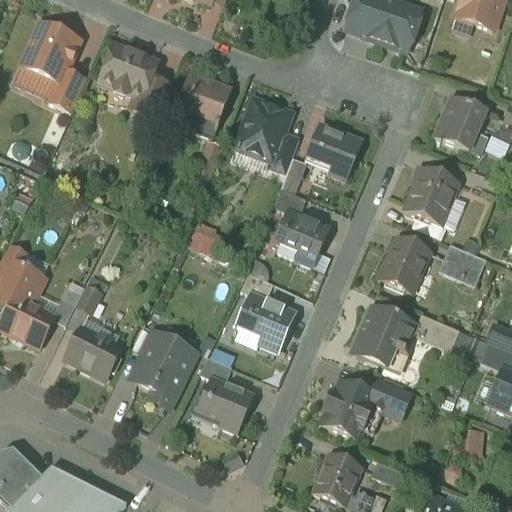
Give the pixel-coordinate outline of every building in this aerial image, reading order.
[(187,0),(193,2),(193,4),(210,10),(214,0),(187,0)] [(420,17),(370,0),(358,0),(346,35),(369,43),(368,44),(406,57),(420,17)] [(462,0),(454,24),(492,37),(504,0),(462,0)] [(79,48),(39,30),(21,72),(56,88),(61,90),(67,77),(79,48)] [(156,69),(114,52),(103,79),(113,83),(115,87),(112,94),(115,99),(124,102),(128,100),(129,99),(141,103),(142,104),(150,84),(156,69)] [(67,77),(61,90),(56,88),(48,108),(72,119),(86,86),(67,77)] [(230,96),(189,80),(176,114),(193,121),(195,116),(199,118),(218,125),(216,130),(217,130),(230,96)] [(172,92),(150,84),(142,104),(141,103),(136,116),(158,125),(172,92)] [(451,104),(434,144),(467,159),(468,157),(463,155),(471,138),(475,140),(485,118),(451,104)] [(290,119),(253,106),(231,165),(232,165),(235,158),(236,158),(240,157),(240,155),(271,167),(272,167),(283,139),(290,119)] [(511,113),(509,112),(503,127),(511,130),(511,113)] [(218,125),(199,118),(192,135),(190,135),(190,136),(212,145),(216,134),(217,134),(219,131),(217,130),(216,130),(218,125)] [(318,132),(306,162),(331,173),(328,180),(346,187),(361,148),(318,132)] [(283,139),(272,167),(271,167),(269,172),(286,179),(292,164),(299,145),(283,139)] [(220,153),(208,148),(200,169),(212,173),(220,153)] [(286,179),(281,195),(294,200),(306,169),(292,164),(286,179)] [(212,173),(200,169),(195,182),(207,186),(212,173)] [(458,189),(418,173),(411,190),(414,192),(404,218),(440,233),(458,189)] [(281,195),(280,195),(273,213),(286,219),(287,217),(299,222),(306,205),(294,200),(281,195)] [(286,219),(273,249),(298,259),(295,266),(313,273),(329,235),(299,222),(287,217),(286,219)] [(429,259),(396,245),(386,269),(384,268),(377,285),(412,300),(429,259)] [(485,266),(450,251),(444,266),(466,275),(461,286),(474,291),(485,266)] [(19,258),(9,253),(5,261),(14,266),(19,258)] [(14,266),(5,261),(0,270),(0,285),(4,288),(13,271),(17,273),(23,260),(19,258),(14,266)] [(461,286),(466,275),(444,266),(439,277),(461,286)] [(17,273),(13,271),(4,288),(0,296),(0,310),(9,315),(15,304),(28,310),(41,285),(39,284),(37,279),(29,275),(24,277),(17,273)] [(272,290),(249,280),(240,297),(250,302),(251,301),(265,307),(272,290)] [(100,300),(87,294),(77,314),(90,320),(100,300)] [(80,302),(67,296),(62,307),(75,313),(80,302)] [(265,307),(251,301),(250,302),(237,332),(262,343),(259,350),(276,358),(293,319),(265,307)] [(28,310),(15,304),(9,315),(0,333),(0,335),(38,355),(52,327),(54,323),(28,310)] [(75,313),(62,307),(54,323),(52,327),(65,333),(75,313)] [(398,324),(370,312),(361,333),(363,334),(352,360),(350,359),(349,360),(380,373),(377,381),(382,371),(398,378),(406,361),(410,363),(411,360),(405,357),(416,334),(397,326),(398,324)] [(459,337),(428,324),(419,344),(450,357),(459,337)] [(511,337),(494,330),(486,348),(488,349),(503,355),(511,359),(511,337)] [(121,355),(80,335),(64,368),(80,376),(81,374),(105,386),(121,355)] [(195,360),(153,339),(138,370),(144,373),(136,389),(155,398),(156,396),(173,405),(195,360)] [(503,355),(488,349),(480,369),(495,375),(503,355)] [(511,359),(503,355),(495,375),(502,378),(503,375),(511,379),(511,359)] [(231,374),(207,364),(198,381),(210,386),(211,384),(224,390),(231,374)] [(511,379),(503,375),(502,378),(489,410),(511,419),(511,379)] [(224,390),(211,384),(210,386),(197,416),(222,427),(219,434),(236,441),(253,402),(224,390)] [(411,399),(378,385),(371,402),(377,404),(372,414),(382,418),(400,426),(411,399)] [(340,388),(334,402),(330,400),(324,415),(326,416),(320,430),(358,447),(359,445),(357,445),(361,437),(367,422),(369,422),(372,414),(377,404),(371,402),(340,388)] [(372,442),(382,418),(372,414),(369,422),(367,422),(361,437),(372,442)] [(12,511),(41,483),(12,456),(1,459),(0,459),(0,505),(6,511),(12,511)] [(361,474),(329,460),(312,501),(338,511),(370,511),(373,505),(356,497),(354,503),(350,501),(361,474)] [(402,478),(377,468),(371,482),(395,493),(402,478)] [(125,511),(126,511),(50,474),(41,483),(12,511),(125,511)] [(449,511),(427,502),(422,511),(449,511)]
